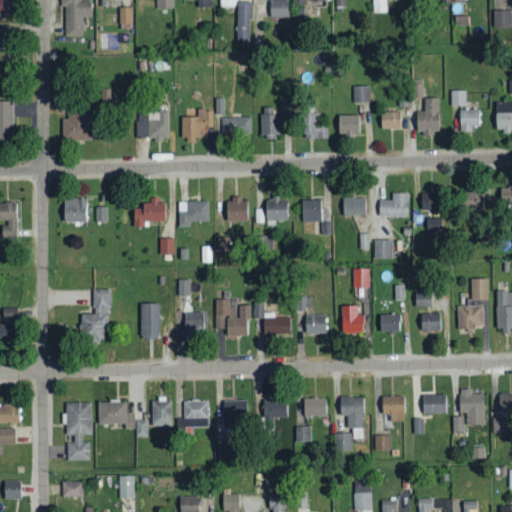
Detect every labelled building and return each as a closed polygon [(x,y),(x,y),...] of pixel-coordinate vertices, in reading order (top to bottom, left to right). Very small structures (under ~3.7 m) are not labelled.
[(9,0),(0,0),(0,14),(10,15),(9,0)] [(82,17),(91,17),(90,0),(60,0),(61,7),(64,7),(65,37),(83,36),(82,17)] [(174,0),(156,0),(156,8),(174,9),(174,0)] [(197,0),(197,8),(213,8),(213,0),(197,0)] [(385,0),(373,0),(372,0),(373,14),(386,13),(385,0)] [(288,18),(287,1),(269,1),(270,18),(288,18)] [(250,3),(235,3),(237,43),(251,42),(250,3)] [(131,8),(119,8),(119,29),(132,29),(131,8)] [(511,11),(493,11),(493,28),(511,28),(511,11)] [(469,17),(455,17),(454,25),(469,26),(469,17)] [(412,98),(422,98),(423,80),(413,80),(412,98)] [(353,87),(354,104),(370,103),(369,86),(353,87)] [(451,106),(466,106),(465,91),(450,91),(451,106)] [(279,115),(289,115),(290,100),(280,99),(279,115)] [(417,112),(417,135),(439,134),(439,99),(424,99),(425,112),(417,112)] [(0,142),(13,143),(14,102),(0,101),(0,142)] [(511,102),(496,102),(495,132),(511,132),(511,102)] [(277,139),(278,108),(261,108),(261,139),(277,139)] [(61,140),(88,141),(89,110),(68,110),(68,120),(62,119),(61,140)] [(213,110),(197,110),(197,117),(181,117),(181,140),(200,140),(200,128),(213,128),(213,110)] [(479,110),(459,110),(459,130),(479,130),(479,110)] [(401,111),(381,112),(381,130),(401,129),(401,111)] [(137,139),(168,139),(168,112),(136,112),(137,139)] [(328,124),(318,124),(318,114),(303,114),(304,139),(328,139),(328,124)] [(359,115),(338,116),(338,135),(359,135),(359,115)] [(251,117),(221,117),(222,135),(251,135),(251,117)] [(511,210),(511,188),(494,188),(493,210),(511,210)] [(407,218),(408,194),(392,193),(392,201),(379,200),(379,217),(407,218)] [(421,210),(439,211),(440,193),(421,193),(421,210)] [(482,193),(462,193),(462,218),(482,217),(482,193)] [(366,197),(342,198),(343,216),(366,216),(366,197)] [(265,223),(287,224),(287,199),(266,198),(265,223)] [(63,223),(87,222),(87,199),(63,199),(63,223)] [(247,199),(225,200),(226,221),(248,221),(247,199)] [(331,234),(330,209),(321,210),(321,200),(301,200),(302,223),(314,223),(314,235),(331,234)] [(165,222),(164,203),(158,204),(158,201),(142,201),(143,208),(133,208),(134,227),(144,227),(144,223),(165,222)] [(209,201),(178,202),(178,227),(189,227),(189,222),(209,221),(209,201)] [(16,203),(0,203),(0,223),(1,223),(2,238),(17,238),(16,203)] [(96,207),(96,222),(107,222),(107,207),(96,207)] [(256,223),(265,223),(264,209),(256,209),(256,223)] [(427,230),(442,230),(442,218),(426,219),(427,230)] [(229,237),(218,237),(218,251),(230,251),(229,237)] [(174,239),(160,238),(160,254),(174,254),(174,239)] [(374,259),(393,259),(392,240),(374,240),(374,259)] [(201,262),(211,262),(211,247),(202,246),(201,262)] [(369,287),(369,268),(352,268),(353,287),(369,287)] [(488,299),(487,277),(470,278),(471,299),(488,299)] [(178,295),(190,295),(190,279),(178,279),(178,295)] [(405,299),(404,284),(394,284),(394,299),(405,299)] [(82,311),(81,341),(108,342),(109,289),(92,288),(91,311),(82,311)] [(511,290),(496,290),(496,330),(511,329),(511,290)] [(431,305),(431,292),(415,292),(415,306),(431,305)] [(311,296),(295,296),(296,310),(312,310),(311,296)] [(249,304),(234,305),(234,299),(216,299),(216,315),(224,315),(225,335),(249,335),(249,304)] [(159,302),(140,303),(140,338),(160,338),(159,302)] [(290,317),(274,317),(275,312),(264,312),(264,303),(254,303),(254,317),(263,317),(263,334),(290,335),(290,317)] [(357,305),(341,305),(341,333),(363,332),(363,314),(357,314),(357,305)] [(458,328),(483,327),(482,305),(457,305),(458,328)] [(2,318),(18,317),(17,307),(2,308),(2,318)] [(204,312),(184,311),(184,334),(204,334),(204,312)] [(421,331),(440,330),(440,312),(420,313),(421,331)] [(379,314),(380,332),(400,332),(400,313),(379,314)] [(305,333),(326,332),(326,314),(304,315),(305,333)] [(0,338),(11,338),(11,323),(0,323),(0,338)] [(483,393),(471,393),(471,389),(459,389),(459,412),(466,412),(466,425),(483,424),(483,393)] [(511,392),(498,392),(498,412),(511,411),(511,392)] [(445,393),(421,394),(422,413),(446,413),(445,393)] [(382,413),(389,413),(390,421),(404,421),(403,395),(381,395),(382,413)] [(258,425),(273,426),(274,417),(286,417),(287,397),(259,396),(258,425)] [(352,438),(363,438),(363,396),(340,396),(339,414),(347,414),(347,428),(352,428),(352,438)] [(303,397),(303,416),(326,415),(326,397),(303,397)] [(171,399),(151,399),(151,425),(171,425),(171,399)] [(223,426),(247,425),(246,399),(223,400),(223,426)] [(134,428),(134,412),(126,412),(126,400),(97,401),(97,424),(125,423),(125,428),(134,428)] [(208,426),(208,400),(183,401),(183,427),(208,426)] [(67,460),(89,460),(89,441),(82,442),(82,435),(91,434),(90,402),(65,402),(66,434),(73,434),(73,442),(67,442),(67,460)] [(0,422),(18,423),(19,405),(0,403),(0,422)] [(463,431),(463,416),(452,416),(452,431),(463,431)] [(492,432),(507,432),(506,416),(492,417),(492,432)] [(135,436),(147,437),(147,420),(135,420),(135,436)] [(295,441),(311,441),(311,425),(295,426),(295,441)] [(0,443),(15,443),(15,427),(0,427),(0,443)] [(352,450),(351,432),(335,432),(336,451),(352,450)] [(375,451),(390,450),(390,434),(374,435),(375,451)] [(471,457),(484,457),(484,444),(471,444),(471,457)] [(120,498),(135,497),(134,475),(119,475),(120,498)] [(4,499),(21,498),(21,481),(3,481),(4,499)] [(83,496),(83,481),(62,481),(63,496),(83,496)] [(306,492),(296,492),(296,509),(307,509),(306,492)] [(354,492),(355,511),(372,510),(371,492),(354,492)] [(238,511),(238,493),(222,494),(222,511),(238,511)] [(285,511),(286,494),(269,494),(269,511),(285,511)] [(198,511),(198,496),(179,496),(179,511),(198,511)] [(431,511),(431,498),(418,498),(417,511),(431,511)] [(395,511),(395,499),(381,499),(381,511),(395,511)] [(468,511),(468,509),(477,508),(477,500),(460,500),(460,511),(468,511)]
